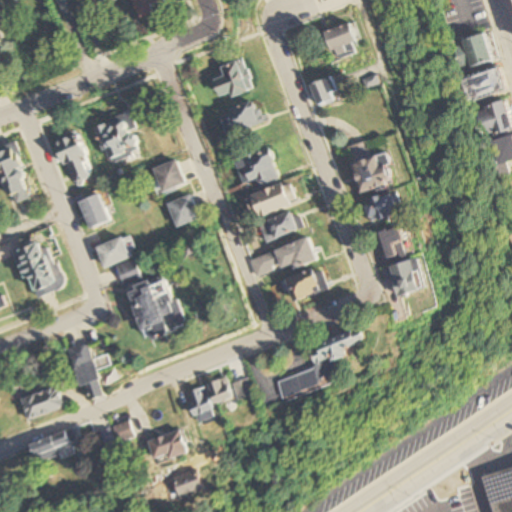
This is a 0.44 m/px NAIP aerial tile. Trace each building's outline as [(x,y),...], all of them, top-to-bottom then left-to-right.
[(326,30),(334,50),(337,48),(341,58),(358,52),(354,43),(362,40),(353,19),(326,30)] [(453,46),(461,71),(492,60),(483,35),(453,46)] [(466,79),(474,101),(507,89),(499,67),(466,79)] [(363,80),(367,89),(382,83),(379,74),(363,80)] [(310,84),(318,105),(336,99),(334,93),(339,91),(334,76),(310,84)] [(478,112),(486,138),(511,128),(511,111),(509,102),(478,112)] [(511,135),(493,141),(500,164),(511,160),(511,135)] [(351,160),(361,192),(394,182),(388,163),(394,162),(390,148),(351,160)] [(366,205),(372,222),(408,209),(400,187),(372,197),(374,202),(366,205)] [(379,232),(401,296),(429,286),(419,257),(410,260),(399,225),(379,232)] [(234,384),(241,400),(258,394),(252,377),(234,384)] [(231,385),(236,396),(220,403),(212,384),(224,379),(227,387),(231,385)] [(511,511),(511,466),(482,476),(492,511),(511,511)]
